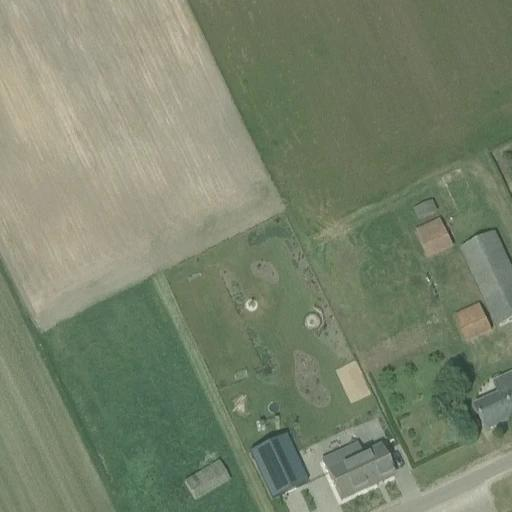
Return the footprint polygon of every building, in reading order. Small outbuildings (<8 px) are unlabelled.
[(427,260),(454,248),(441,220),(415,231),(427,260)] [(511,322),(511,276),(493,236),(461,251),(498,329),(511,322)] [(324,336),(336,331),(320,295),(308,301),(324,336)] [(468,344),(493,332),(480,305),(455,316),(468,344)] [(474,407),(486,435),(511,422),(511,375),(493,384),(499,397),(474,407)] [(307,485),(285,439),(249,455),(271,502),(307,485)] [(393,478),(379,448),(361,457),(356,446),(321,462),(340,503),(393,478)] [(229,482),(218,464),(183,485),(194,503),(229,482)]
